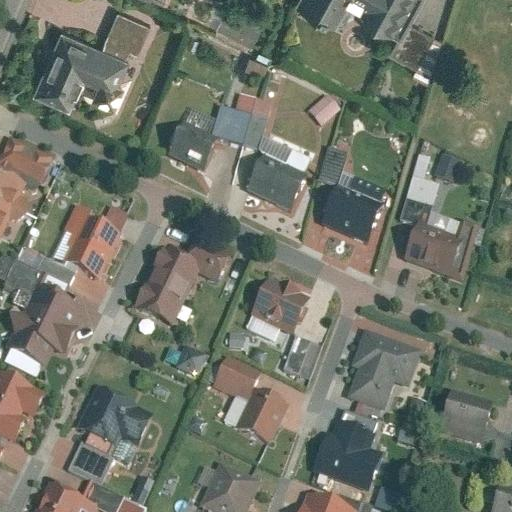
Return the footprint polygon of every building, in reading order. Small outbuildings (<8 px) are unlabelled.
[(298,0),(297,2),(333,24),(346,2),(356,8),(354,11),(392,33),(409,0),(298,0)] [(203,22),(250,46),(259,27),(213,3),(203,22)] [(116,15),(100,53),(123,63),(127,54),(134,57),(147,28),(116,15)] [(58,36),(32,97),(65,112),(78,82),(111,96),(125,64),(123,63),(100,53),(58,36)] [(318,129),(338,112),(325,97),(305,114),(318,129)] [(251,123),(220,114),(212,144),(243,153),(251,123)] [(181,133),(168,163),(204,178),(216,148),(181,133)] [(53,163),(9,142),(0,161),(0,166),(42,186),(53,163)] [(451,189),(458,169),(440,163),(433,182),(451,189)] [(261,166),(246,198),(289,218),(303,186),(261,166)] [(24,189),(0,177),(0,238),(9,221),(17,225),(26,206),(18,201),(24,189)] [(320,229),(365,248),(378,216),(334,197),(320,229)] [(127,218),(112,211),(102,231),(117,238),(127,218)] [(95,286),(117,238),(102,231),(85,222),(62,270),(75,277),(95,286)] [(415,234),(404,267),(447,282),(459,249),(415,234)] [(219,279),(229,257),(197,242),(187,264),(198,269),(219,279)] [(187,264),(161,252),(135,310),(171,327),(198,269),(187,264)] [(68,291),(75,277),(62,270),(45,262),(38,276),(45,280),(68,291)] [(38,276),(16,266),(8,284),(37,298),(39,293),(45,280),(38,276)] [(308,301),(269,284),(253,319),(292,337),(308,301)] [(73,309),(39,293),(37,298),(26,320),(18,316),(8,336),(16,340),(10,354),(44,370),(52,353),(65,359),(84,321),(71,314),(73,309)] [(346,398),(393,413),(414,348),(367,333),(346,398)] [(323,352),(296,341),(285,370),(311,381),(323,352)] [(206,360),(186,351),(177,371),(197,380),(206,360)] [(262,376),(229,361),(217,388),(250,403),(254,394),(262,376)] [(38,396),(0,377),(0,439),(14,446),(38,396)] [(151,415),(98,391),(78,433),(115,450),(120,439),(136,447),(151,415)] [(286,408),(254,394),(250,403),(237,431),(270,446),(286,408)] [(456,396),(442,437),(482,450),(495,409),(456,396)] [(343,412),(321,480),(365,494),(387,427),(343,412)] [(112,464),(80,449),(70,470),(103,484),(112,464)] [(248,511),(260,486),(220,467),(200,509),(205,511),(248,511)] [(98,511),(99,510),(49,487),(37,511),(98,511)] [(496,511),(511,511),(511,492),(504,490),(496,511)] [(303,511),(346,511),(308,500),(303,511)] [(144,511),(145,511),(124,502),(119,511),(144,511)]
